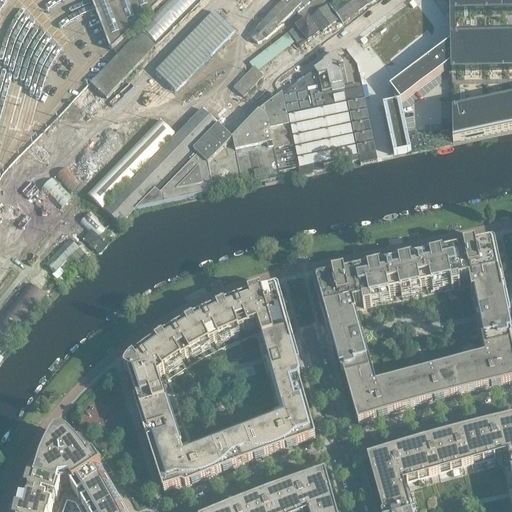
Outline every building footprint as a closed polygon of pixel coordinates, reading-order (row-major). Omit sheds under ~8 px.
[(91,0),(111,51),(112,52),(114,50),(166,0),(91,0)] [(262,43),(302,6),(296,0),(289,0),(253,34),(262,43)] [(417,0),(413,0),(354,40),(378,74),(439,32),(417,0)] [(511,0),(449,0),(451,43),(451,66),(453,143),(511,130),(511,0)] [(328,4),(316,14),(328,28),(340,19),(328,4)] [(156,72),(178,93),(237,32),(216,12),(156,72)] [(292,35),(301,47),(327,28),(317,16),(292,35)] [(290,34),(250,62),(255,69),(245,76),(248,81),(251,79),(254,85),(265,77),(260,69),(296,44),(290,34)] [(401,103),(451,66),(451,43),(390,89),(401,103)] [(378,162),(362,90),(346,93),(338,56),(283,97),(299,171),(300,177),(326,171),(325,165),(359,158),(361,166),(378,162)] [(90,86),(77,98),(91,113),(104,102),(90,86)] [(401,103),(383,107),(394,156),(394,157),(411,153),(407,133),(401,103)] [(62,147),(77,134),(68,123),(53,136),(62,147)] [(235,146),(218,149),(221,161),(225,160),(226,167),(239,164),(235,146)] [(64,186),(72,180),(65,171),(57,176),(64,186)] [(123,196),(107,211),(120,224),(133,212),(132,211),(139,203),(134,198),(129,202),(123,196)] [(44,206),(41,203),(34,211),(39,216),(33,223),(43,231),(60,212),(49,201),(44,206)] [(359,426),(380,419),(436,403),(493,388),(511,383),(511,348),(510,341),(511,338),(511,336),(508,320),(511,319),(506,293),(496,246),(495,245),(495,244),(494,244),(493,244),(492,243),(491,243),(317,281),(316,281),(315,281),(315,282),(314,282),(314,283),(314,284),(314,285),(328,335),(328,336),(334,354),(334,355),(333,355),(334,356),(339,355),(359,426)] [(186,489),(193,486),(225,473),(257,461),(288,449),(316,440),(295,367),(300,366),(300,364),(299,364),(294,345),(280,292),(279,291),(278,290),(277,290),(276,289),(275,290),(261,293),(250,297),(237,301),(229,305),(217,309),(205,315),(197,319),(185,325),(174,331),(166,336),(155,343),(145,350),(138,356),(124,366),(127,369),(137,401),(134,402),(141,422),(164,493),(183,487),(186,489)] [(511,511),(511,421),(487,428),(455,436),(422,445),(390,454),(368,461),(382,511),(511,511)] [(123,511),(111,490),(106,482),(107,482),(89,455),(87,456),(79,447),(71,439),(70,440),(63,435),(57,436),(52,443),(50,442),(45,452),(44,452),(39,462),(38,462),(36,469),(35,469),(31,480),(30,480),(26,491),(25,491),(22,501),(21,500),(18,511),(17,511),(16,511),(52,511),(53,508),(47,506),(48,500),(58,502),(61,490),(62,486),(66,486),(71,487),(71,489),(79,500),(86,496),(89,502),(82,506),(85,511),(123,511)] [(335,511),(326,475),(293,486),(269,495),(238,507),(225,511),(335,511)] [(80,511),(75,502),(62,501),(57,511),(80,511)]
